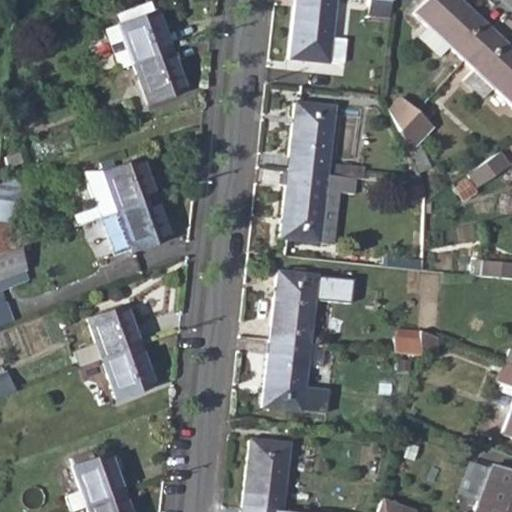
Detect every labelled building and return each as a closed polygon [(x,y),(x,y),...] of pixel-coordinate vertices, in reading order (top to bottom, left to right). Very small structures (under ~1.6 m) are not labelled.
[(295,0),(288,62),(324,66),(324,65),(340,66),(342,42),(327,41),(331,0),(295,0)] [(456,68),(483,38),(440,0),(424,0),(405,23),(456,68)] [(387,22),(389,6),(370,4),(369,20),(387,22)] [(167,54),(152,14),(117,27),(118,29),(127,53),(111,57),(116,72),(132,66),(167,54)] [(127,53),(118,29),(102,35),(111,57),(127,53)] [(511,63),(483,38),(456,68),(508,114),(511,108),(511,63)] [(167,54),(132,66),(147,108),(182,95),(167,54)] [(5,92),(3,110),(30,101),(24,86),(5,92)] [(3,110),(1,125),(35,114),(30,101),(3,110)] [(402,101),(387,118),(396,136),(416,113),(402,101)] [(293,104),(286,171),(323,175),(331,108),(293,104)] [(416,113),(396,136),(405,156),(431,127),(416,113)] [(495,154),(463,177),(472,190),(504,167),(495,154)] [(105,175),(119,214),(152,202),(139,162),(105,175)] [(286,171),(281,171),(279,185),(285,185),(279,237),(316,240),(318,225),(332,226),(336,192),(351,194),(353,178),(323,175),(286,171)] [(152,202),(119,214),(125,234),(132,254),(166,242),(152,202)] [(119,214),(102,220),(109,240),(125,234),(119,214)] [(0,255),(0,278),(18,272),(23,271),(16,250),(0,255)] [(473,256),(472,271),(508,273),(508,257),(473,256)] [(0,283),(19,277),(18,272),(0,278),(0,283)] [(275,272),(267,339),(305,343),(312,275),(275,272)] [(86,321),(100,361),(135,347),(121,307),(86,321)] [(436,338),(418,331),(417,340),(417,353),(433,356),(436,338)] [(392,338),(392,353),(417,356),(417,353),(417,340),(392,338)] [(305,343),(267,339),(260,408),(297,412),(305,343)] [(135,347),(100,361),(114,400),(149,387),(135,347)] [(511,398),(497,435),(511,440),(511,367),(500,362),(492,382),(495,383),(492,391),(511,398)] [(0,375),(0,397),(10,394),(3,375),(0,375)] [(247,442),(239,509),(265,511),(276,511),(284,446),(247,442)] [(68,468),(82,509),(118,495),(103,455),(68,468)] [(511,511),(511,475),(486,466),(468,511),(511,511)] [(124,511),(118,495),(82,509),(83,511),(124,511)] [(413,511),(414,509),(382,498),(376,511),(413,511)]
